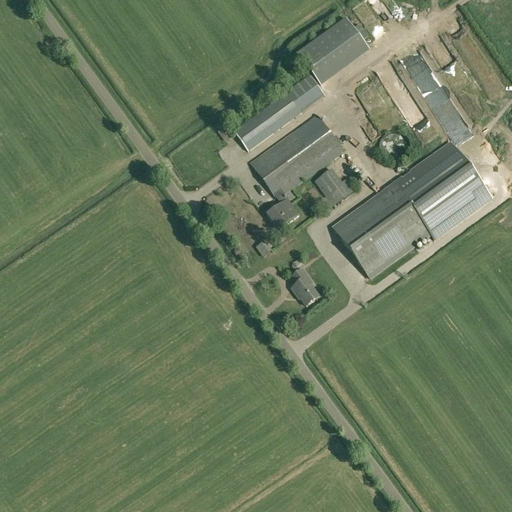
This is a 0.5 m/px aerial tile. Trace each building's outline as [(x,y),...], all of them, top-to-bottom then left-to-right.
[(410,25),(417,21),(403,0),(396,4),(410,25)] [(364,19),(370,15),(365,5),(358,9),(364,19)] [(323,82),(370,50),(349,18),(302,51),(323,82)] [(445,71),(454,66),(449,57),(440,63),(445,71)] [(395,64),(380,70),(385,84),(402,77),(399,69),(397,70),(395,64)] [(391,86),(418,141),(433,134),(406,78),(391,86)] [(272,108),(235,135),(248,154),(324,99),(310,79),(271,107),(272,108)] [(296,220),(280,199),(342,154),(316,118),(251,166),(280,207),(270,215),(281,231),(296,220)] [(233,137),(227,128),(219,135),(225,143),(233,137)] [(401,158),(396,147),(402,144),(396,132),(379,140),(390,164),(401,158)] [(389,193),(334,232),(370,282),(431,239),(434,244),(492,203),(453,148),(396,189),(395,188),(388,193),(389,193)] [(350,198),(332,173),(316,185),(334,210),(350,198)] [(296,288),(292,291),(297,299),(299,298),(306,308),(319,300),(310,287),(312,286),(302,272),(291,280),(296,288)]
